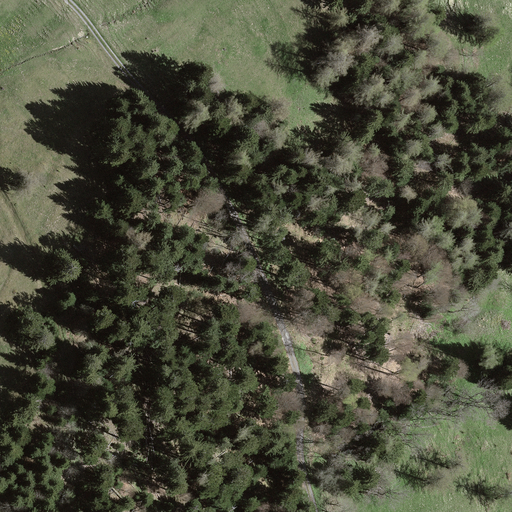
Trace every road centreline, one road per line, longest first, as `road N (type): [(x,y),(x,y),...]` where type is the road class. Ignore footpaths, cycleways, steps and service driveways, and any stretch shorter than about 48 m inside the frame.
road 1 (unclassified): [(311,511),(289,364),(227,204),(207,163),(66,0)]
road 2 (track): [(0,187),(51,297),(69,366),(80,511)]
